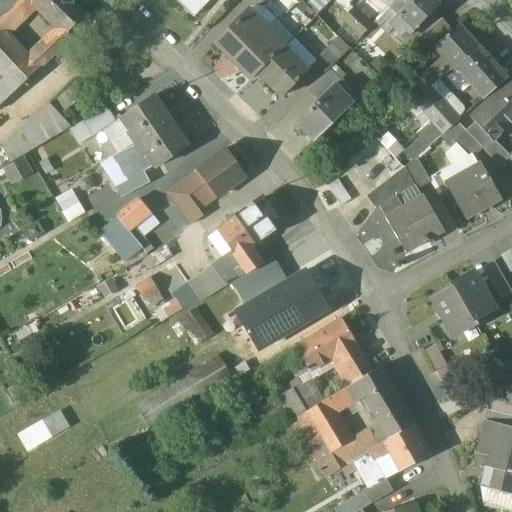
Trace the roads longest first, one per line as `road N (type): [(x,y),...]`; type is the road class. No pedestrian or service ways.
road 1 (residential): [(375,301),(271,154),(110,0)]
road 2 (residential): [(375,301),(463,511)]
road 3 (residential): [(511,225),(375,301)]
